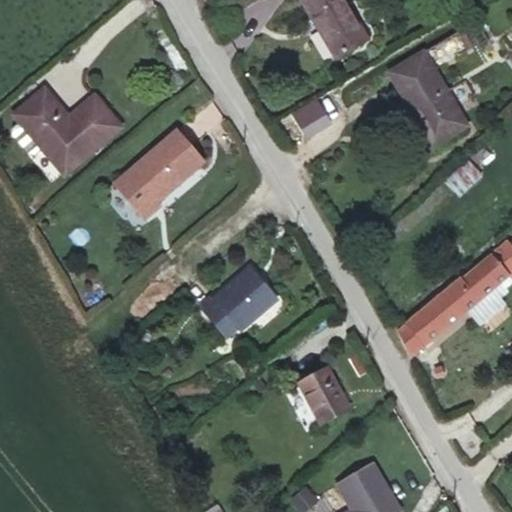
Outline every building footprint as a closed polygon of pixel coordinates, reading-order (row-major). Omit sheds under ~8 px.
[(302,0),(337,57),(367,39),(343,0),(302,0)] [(456,106),(471,98),(462,82),(447,91),(434,70),(469,49),(458,31),(389,72),(433,146),(467,125),(456,106)] [(95,96),(69,118),(65,121),(58,112),(61,109),(44,89),(15,114),(64,173),(120,127),(95,96)] [(65,121),(69,118),(61,109),(58,112),(65,121)] [(141,215),(157,201),(204,161),(177,130),(115,184),(141,215)] [(459,195),(481,175),(468,160),(446,180),(459,195)] [(161,205),(157,201),(141,215),(145,219),(161,205)] [(508,241),(491,256),(508,275),(511,271),(511,245),(509,243),(508,241)] [(406,324),(397,332),(410,357),(508,275),(491,256),(464,279),(462,276),(405,323),(406,324)] [(241,331),(278,299),(250,266),(212,298),(215,301),(203,311),(227,338),(238,328),(241,331)] [(321,424),(349,408),(327,368),(299,383),(321,424)] [(399,511),(401,511),(373,463),(337,485),(352,509),(346,511),(399,511)]
